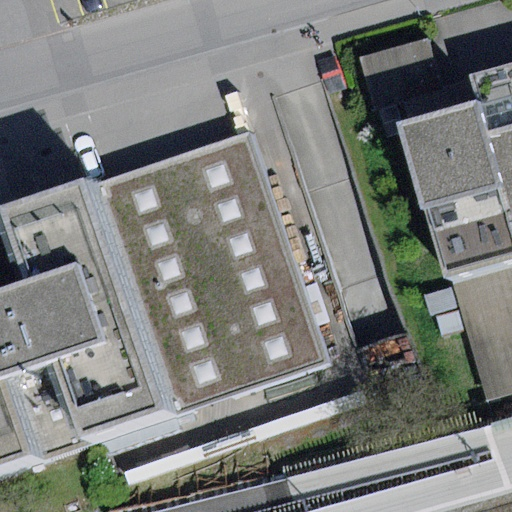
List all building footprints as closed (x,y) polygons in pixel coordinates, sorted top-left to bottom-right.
[(427,38),(361,59),(376,109),(443,88),(427,38)] [(475,102),(399,124),(450,277),(511,259),(511,64),(469,77),(475,102)] [(0,473),(326,366),(249,134),(0,215),(0,231),(19,289),(0,295),(0,473)] [(511,259),(450,277),(486,402),(511,394),(511,259)] [(363,391),(124,473),(129,487),(368,405),(363,391)]
